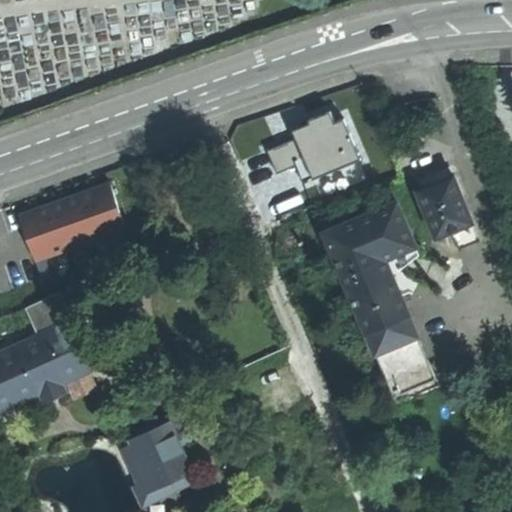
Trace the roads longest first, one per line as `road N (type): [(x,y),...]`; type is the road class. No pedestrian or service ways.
road 1 (primary): [(0,166),(369,37),(511,17)]
road 2 (unknown): [(215,91),(377,511)]
road 3 (unknown): [(435,25),(511,269)]
